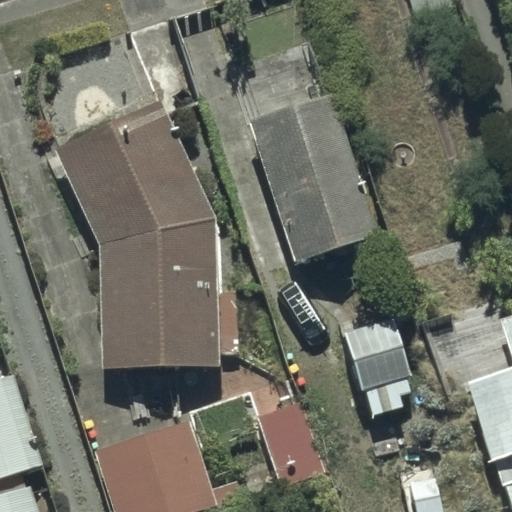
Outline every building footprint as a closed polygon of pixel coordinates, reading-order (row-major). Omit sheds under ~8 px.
[(407,0),(412,12),(448,0),(407,0)] [(332,105),(246,135),(295,277),(381,247),(332,105)] [(162,111),(55,162),(99,253),(102,379),(220,377),(216,225),(162,111)] [(398,325),(345,343),(363,399),(368,397),(377,424),(425,408),(398,325)] [(511,511),(511,331),(502,334),(511,365),(511,382),(470,396),(494,476),(499,474),(510,511),(511,511)] [(38,511),(28,481),(51,472),(20,381),(4,387),(0,373),(0,511),(38,511)] [(298,407),(253,421),(275,490),(320,476),(298,407)] [(216,511),(190,431),(98,461),(114,511),(216,511)] [(427,511),(400,433),(372,443),(394,511),(427,511)]
